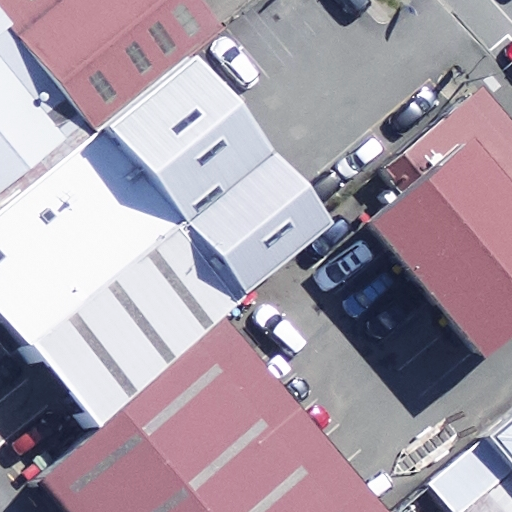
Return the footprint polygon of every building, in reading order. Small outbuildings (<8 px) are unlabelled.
[(0,0),(0,16),(95,130),(181,59),(217,30),(192,0),(0,0)] [(0,207),(95,130),(0,16),(0,207)] [(0,324),(19,347),(88,430),(217,322),(326,232),(293,193),(261,155),(181,59),(95,130),(0,207),(0,324)] [(511,319),(511,136),(470,87),(373,169),(392,192),(348,229),(461,363),(511,319)] [(379,511),(217,322),(88,430),(30,482),(55,511),(379,511)] [(511,402),(476,433),(511,475),(511,402)] [(511,511),(511,484),(478,444),(421,492),(437,511),(511,511)]
